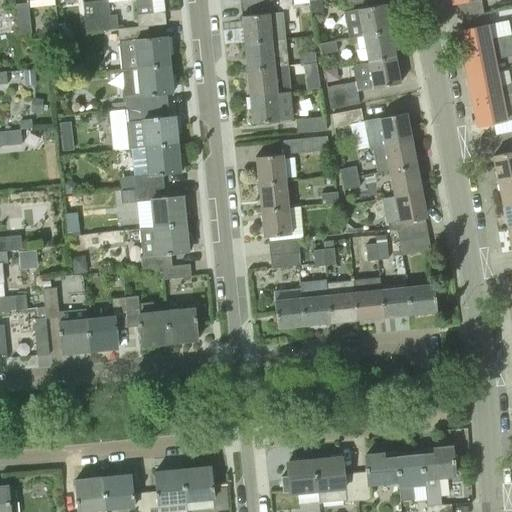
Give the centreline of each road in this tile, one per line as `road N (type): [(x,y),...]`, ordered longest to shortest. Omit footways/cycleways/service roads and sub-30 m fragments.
road 1 (residential): [(492,511),(478,324),(430,58),(429,0)]
road 2 (residential): [(243,438),(400,422),(430,405),(433,379),(427,357),(408,342),(237,359)]
road 3 (residential): [(237,359),(198,0)]
road 4 (residential): [(0,462),(243,438)]
road 5 (residential): [(237,359),(0,382)]
